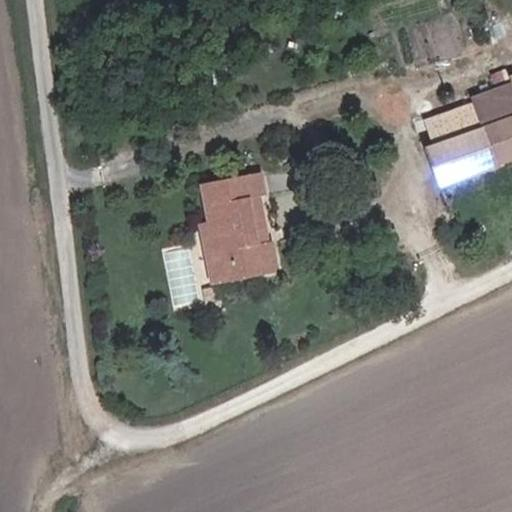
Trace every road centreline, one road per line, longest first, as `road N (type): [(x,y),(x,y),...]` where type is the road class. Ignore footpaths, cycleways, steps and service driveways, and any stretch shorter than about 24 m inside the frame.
road 1 (track): [(35,0),(80,393),(110,430),(141,439),(193,427),(511,269)]
road 2 (unknown): [(58,199),(366,128),(386,134),(403,157),(423,223)]
